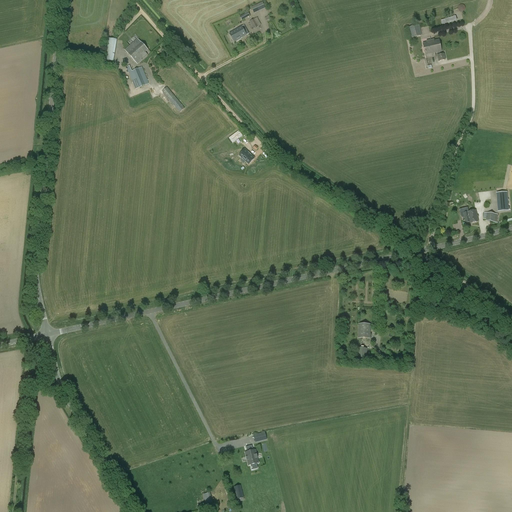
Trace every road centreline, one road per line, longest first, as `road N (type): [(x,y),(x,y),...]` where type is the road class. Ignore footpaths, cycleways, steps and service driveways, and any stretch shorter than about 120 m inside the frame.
road 1 (tertiary): [(47,332),(511,227)]
road 2 (track): [(411,252),(245,132),(130,0)]
road 3 (tertiary): [(47,332),(37,255),(60,0)]
road 4 (track): [(420,255),(397,511)]
road 5 (tertiary): [(134,511),(67,397),(47,332)]
